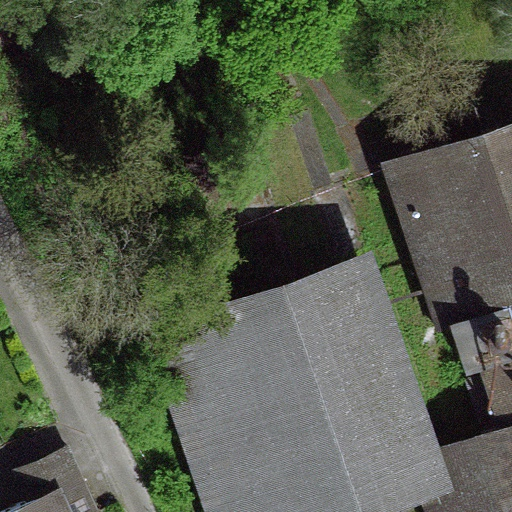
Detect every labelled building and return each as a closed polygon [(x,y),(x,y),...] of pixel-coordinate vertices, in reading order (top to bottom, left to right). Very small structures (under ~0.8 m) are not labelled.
[(9,0),(0,0),(0,43),(22,35),(9,0)] [(69,47),(46,58),(57,81),(80,70),(69,47)] [(491,371),(462,380),(505,511),(511,511),(511,125),(392,165),(420,252),(449,243),(471,311),(449,319),(464,364),(486,357),(491,371)] [(207,511),(300,511),(432,464),(350,240),(136,318),(207,511)] [(59,511),(50,490),(0,511),(59,511)]
